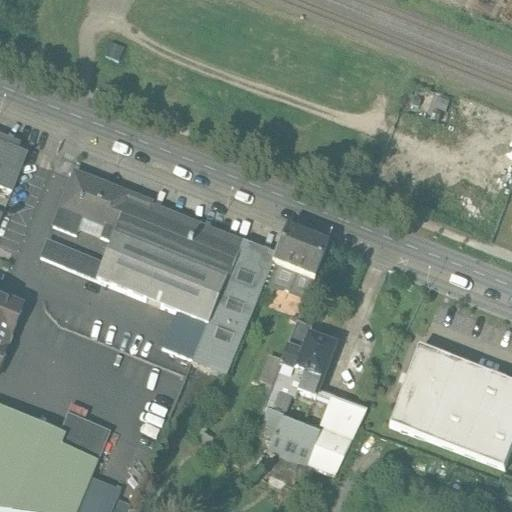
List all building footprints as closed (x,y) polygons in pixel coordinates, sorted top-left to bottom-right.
[(113,47),(108,59),(120,64),(125,51),(113,47)] [(0,189),(12,194),(27,157),(18,153),(21,146),(0,137),(0,189)] [(241,242),(151,207),(152,204),(137,198),(136,200),(73,175),(52,226),(75,236),(81,221),(103,230),(100,238),(110,242),(101,265),(46,242),(40,257),(207,323),(241,242)] [(327,246),(286,230),(275,256),(263,283),(274,287),(280,285),(307,295),(313,280),(327,246)] [(275,256),(241,242),(207,323),(192,359),(225,372),(262,288),(261,288),(263,283),(275,256)] [(21,308),(0,300),(0,361),(5,349),(2,348),(7,337),(8,337),(12,326),(14,326),(21,308)] [(74,312),(61,307),(57,318),(70,323),(74,312)] [(298,320),(277,369),(293,376),(301,379),(298,386),(316,393),(335,344),(310,334),(313,326),(298,320)] [(511,443),(511,382),(419,346),(389,421),(503,466),(511,443)] [(260,373),(270,377),(279,358),(270,353),(260,373)] [(320,424),(280,409),(293,376),(277,369),(263,404),(267,405),(260,425),(274,431),(268,445),(281,449),(270,476),(308,496),(312,487),(294,480),(297,472),(308,477),(315,463),(335,471),(366,407),(332,394),(320,424)] [(55,442),(0,418),(0,507),(45,511),(75,511),(111,430),(68,412),(55,442)]
